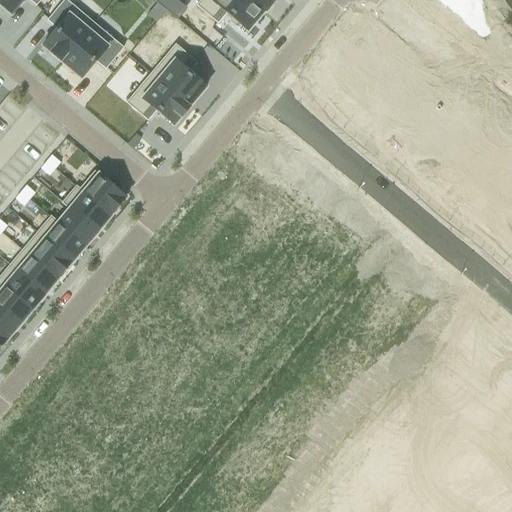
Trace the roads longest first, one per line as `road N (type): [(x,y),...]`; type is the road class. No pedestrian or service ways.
road 1 (residential): [(86,426),(320,138)]
road 2 (residential): [(0,399),(167,202)]
road 3 (residential): [(496,288),(320,138)]
road 4 (residential): [(167,202),(0,62)]
road 5 (residential): [(320,138),(413,25),(383,0)]
road 6 (residential): [(167,202),(260,86)]
road 7 (residential): [(86,426),(186,511)]
road 8 (tertiary): [(460,34),(465,89),(511,140)]
